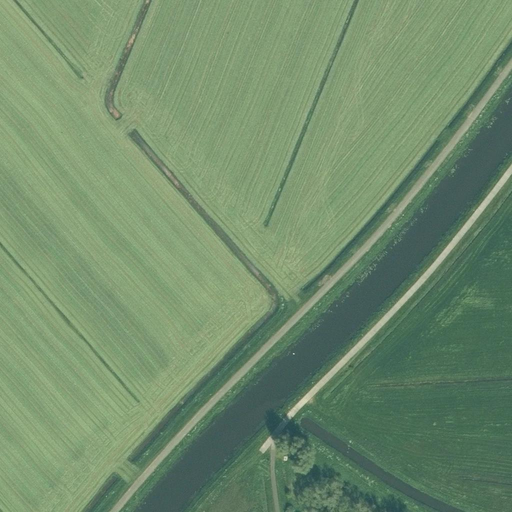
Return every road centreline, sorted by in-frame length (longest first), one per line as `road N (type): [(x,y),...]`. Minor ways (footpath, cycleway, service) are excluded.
road 1 (unclassified): [(113,511),(335,277),(511,61)]
road 2 (unclassified): [(273,436),(511,166)]
